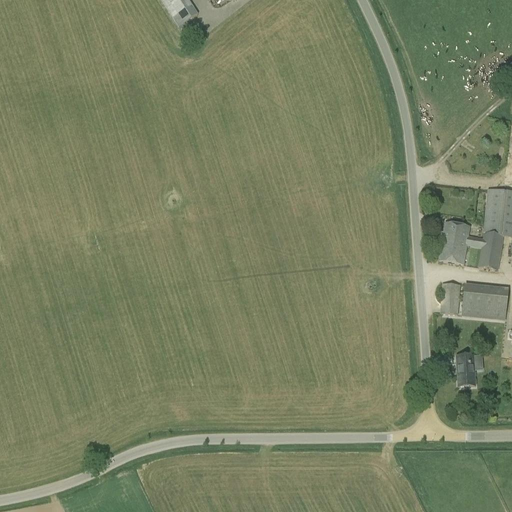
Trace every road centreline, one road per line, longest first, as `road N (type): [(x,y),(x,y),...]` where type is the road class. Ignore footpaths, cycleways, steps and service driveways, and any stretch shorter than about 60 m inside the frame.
road 1 (unclassified): [(428,436),(408,143),(396,80),(361,0)]
road 2 (unclassified): [(428,436),(163,444),(89,476),(0,500)]
